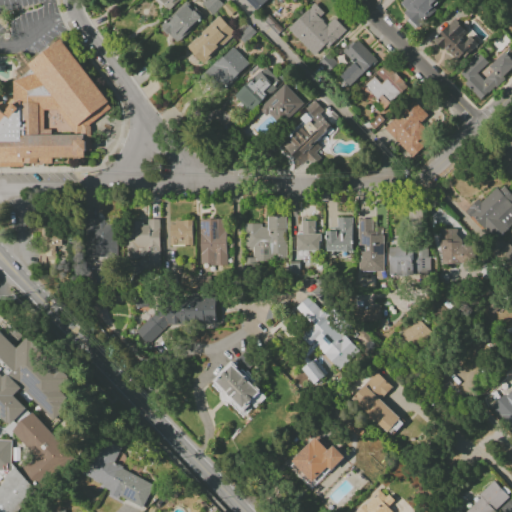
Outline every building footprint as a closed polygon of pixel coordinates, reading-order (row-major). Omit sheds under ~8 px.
[(157,0),(167,11),(178,0),(157,0)] [(204,0),(201,3),(211,14),(222,5),(217,0),(204,0)] [(245,0),(256,11),(267,0),(245,0)] [(403,0),(399,4),(406,10),(402,14),(416,29),(435,10),(431,6),(436,0),(403,0)] [(203,18),(188,1),(160,27),(176,44),(203,18)] [(345,29),(334,17),(326,24),(319,17),(324,13),(314,3),(287,29),(314,58),(345,29)] [(186,47),(203,64),(235,33),(218,16),(186,47)] [(433,39),(457,64),(477,45),(467,34),(468,34),(453,19),(433,39)] [(348,86),(376,61),(356,39),(342,51),(353,63),(339,76),(348,86)] [(0,111),(4,115),(14,104),(13,81),(35,74),(29,66),(61,42),(108,103),(76,128),(60,106),(41,107),(41,135),(86,134),(86,157),(56,158),(56,164),(0,164),(0,111)] [(224,90),(249,63),(231,46),(206,72),(224,90)] [(511,69),(511,60),(505,53),(481,78),(476,74),(487,63),(478,53),(456,75),(482,100),(511,69)] [(363,87),(385,108),(407,85),(385,64),(363,87)] [(249,112),(280,83),(265,67),(233,96),(249,112)] [(302,103),(284,84),(258,108),(277,127),(302,103)] [(412,98),(427,114),(418,123),(432,137),(411,158),(381,128),(412,98)] [(312,117),(282,144),(305,171),(318,159),(314,154),(321,148),(318,144),(333,130),(318,113),(322,110),(314,101),(305,108),(312,117)] [(511,223),(511,204),(495,187),(480,203),(476,199),(465,211),(496,240),(511,223)] [(285,216),(266,217),(266,224),(243,225),(244,249),(252,249),(252,257),(244,258),(244,261),(286,260),(285,216)] [(325,252),(352,251),(351,217),(335,217),(335,231),(325,231),(325,252)] [(114,258),(116,221),(86,219),(85,258),(108,259),(108,258),(114,258)] [(159,219),(146,219),(146,222),(126,222),(126,259),(138,259),(138,249),(145,249),(145,267),(159,267),(159,219)] [(199,265),(226,264),(225,219),(199,219),(199,265)] [(382,233),(371,233),(371,219),(357,219),(357,246),(360,246),(360,272),(383,272),(382,233)] [(192,245),(191,221),(168,222),(169,246),(192,245)] [(295,251),(319,251),(319,234),(314,233),(315,221),(301,221),(300,233),(296,233),(295,251)] [(441,264),(473,264),(473,243),(462,243),(461,228),(440,229),(441,264)] [(61,231),(40,230),(39,266),(54,267),(55,246),(61,246),(61,231)] [(388,246),(388,274),(428,274),(428,246),(388,246)] [(337,369),(357,349),(308,296),(295,308),(312,326),(302,335),(313,347),(314,345),(337,369)] [(215,324),(214,297),(160,299),(160,317),(138,318),(138,335),(144,335),(144,341),(158,341),(158,326),(215,324)] [(379,305),(354,306),(354,322),(380,321),(379,305)] [(0,511),(12,511),(73,459),(15,394),(23,387),(51,419),(72,401),(21,343),(16,348),(11,342),(17,336),(10,328),(2,334),(0,331),(0,511)] [(326,375),(315,358),(301,368),(312,384),(326,375)] [(214,381),(224,392),(222,395),(242,415),(252,405),(255,408),(266,397),(232,363),(214,381)] [(400,420),(379,400),(391,387),(375,372),(350,399),(387,433),(400,420)] [(511,390),(493,409),(511,427),(511,425),(511,390)] [(288,463),(312,487),(343,457),(332,446),(327,451),(315,437),(288,463)] [(142,508),(154,485),(113,464),(121,448),(102,438),(83,476),(110,489),(106,496),(116,501),(118,496),(142,508)] [(462,511),(492,511),(508,497),(494,482),(462,511)] [(391,497),(384,496),(379,489),(368,497),(368,500),(357,509),(356,511),(387,511),(390,510),(391,497)]
